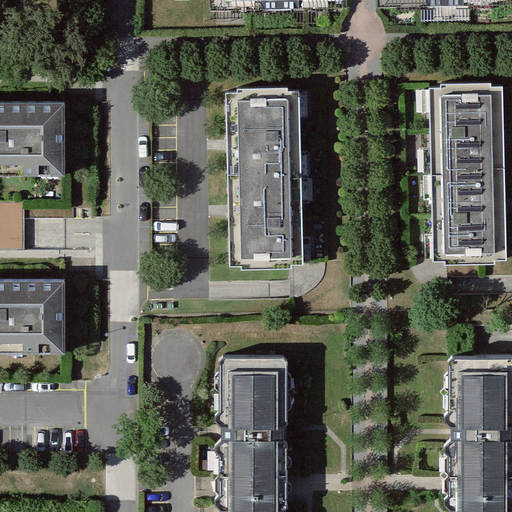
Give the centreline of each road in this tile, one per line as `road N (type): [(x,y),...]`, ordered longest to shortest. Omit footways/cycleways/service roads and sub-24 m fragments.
road 1 (residential): [(124,511),(124,66)]
road 2 (residential): [(182,511),(175,360)]
